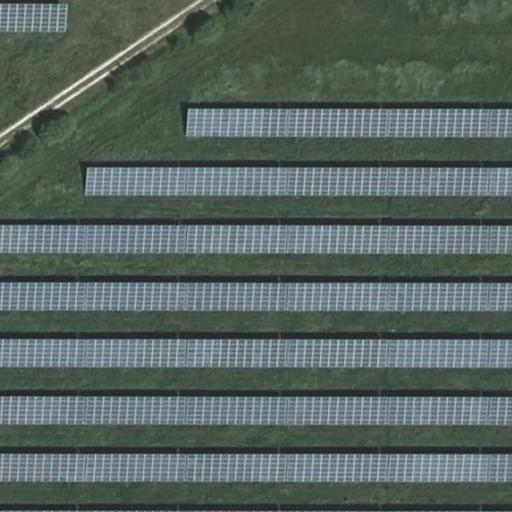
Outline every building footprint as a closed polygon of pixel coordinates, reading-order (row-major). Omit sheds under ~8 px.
[(0,4),(0,33),(64,34),(64,5),(0,4)] [(82,167),(82,192),(342,192),(342,166),(183,165),(183,177),(159,177),(159,167),(82,167)] [(511,224),(0,221),(0,248),(511,251),(511,224)] [(511,279),(0,276),(0,305),(511,308),(511,279)] [(0,362),(511,365),(511,336),(0,333),(0,362)] [(511,394),(0,388),(0,417),(511,423),(511,394)] [(511,451),(0,446),(0,475),(511,480),(511,451)]
